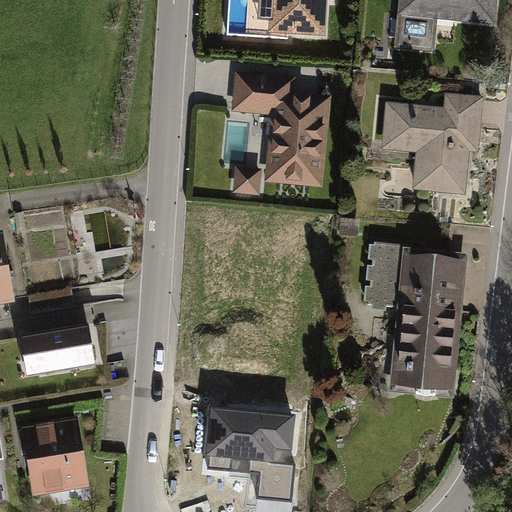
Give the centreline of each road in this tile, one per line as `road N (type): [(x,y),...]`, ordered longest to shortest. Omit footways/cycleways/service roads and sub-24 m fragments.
road 1 (residential): [(144,511),(178,0)]
road 2 (residential): [(452,511),(488,438),(511,273)]
